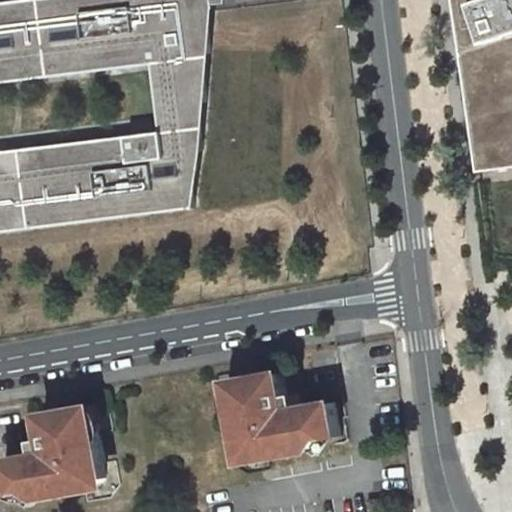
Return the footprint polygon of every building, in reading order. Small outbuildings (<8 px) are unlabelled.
[(215,8),(214,0),(25,0),(0,3),(0,82),(156,64),(161,122),(163,133),(0,153),(0,231),(195,207),(215,8)] [(214,0),(215,8),(224,8),(224,0),(214,0)] [(511,0),(457,0),(479,173),(511,172),(511,0)] [(268,465),(318,457),(327,441),(340,439),(334,404),(301,410),(299,398),(286,400),(283,378),(231,387),(241,446),(244,446),(246,459),(254,465),(268,463),(268,465)] [(39,495),(88,486),(88,484),(103,481),(107,476),(105,461),(108,461),(97,403),(46,412),(50,435),(39,437),(41,450),(5,456),(10,491),(30,487),(39,495)] [(384,511),(383,503),(366,505),(366,511),(384,511)]
